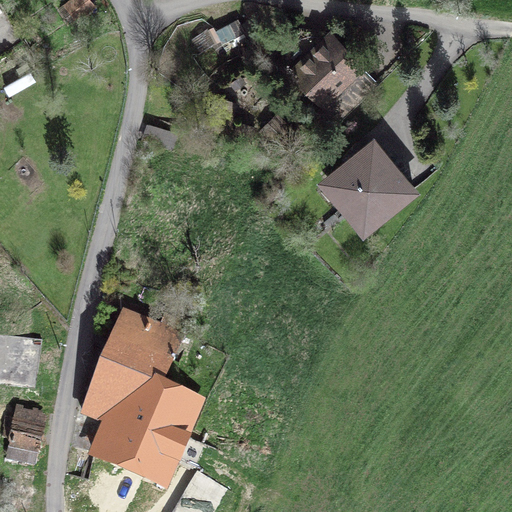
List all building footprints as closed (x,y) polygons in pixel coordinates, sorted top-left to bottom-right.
[(88,0),(70,0),(66,4),(78,19),(93,6),(88,0)] [(323,104),(362,65),(331,33),(299,28),(280,46),(280,60),(323,104)] [(172,150),(177,133),(149,124),(143,141),(172,150)] [(364,230),(413,189),(378,146),(362,159),(352,146),(342,157),(346,161),(328,176),(353,206),(348,210),(364,230)] [(159,330),(123,316),(83,414),(107,423),(94,454),(165,484),(175,460),(193,468),(203,444),(185,436),(199,404),(161,387),(186,325),(164,317),(159,330)] [(2,437),(10,439),(7,458),(36,463),(44,426),(6,418),(2,437)] [(199,473),(175,511),(214,511),(227,489),(199,473)]
